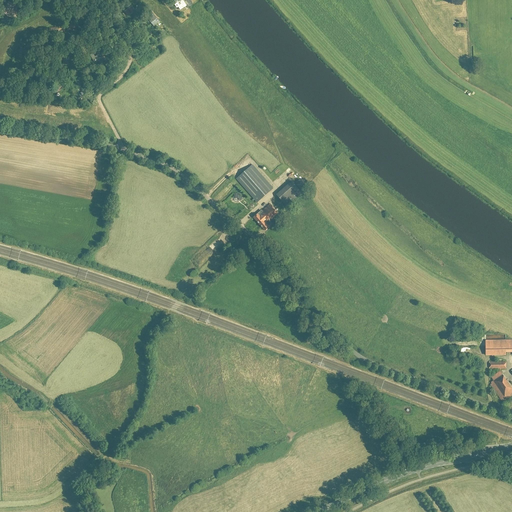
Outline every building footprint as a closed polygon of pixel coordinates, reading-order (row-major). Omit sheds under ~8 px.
[(178,6),(180,9),(186,5),(182,0),(174,0),(174,1),(176,4),(175,5),(177,7),(178,6)] [(130,7),(125,10),(129,16),(134,12),(130,7)] [(152,13),(150,15),(152,17),(149,20),(154,26),(159,21),(152,13)] [(27,52),(28,47),(25,46),(24,49),(21,48),(20,55),(24,56),(24,54),(26,54),(26,52),(27,52)] [(66,66),(72,62),(69,57),(63,61),(66,66)] [(58,89),(60,90),(64,85),(62,82),(51,89),(53,92),(58,89)] [(264,169),(267,174),(278,165),(275,161),(264,169)] [(255,199),(257,202),(273,188),(252,165),(237,178),(254,198),(255,199)] [(288,181),(275,196),(286,206),(299,191),(288,181)] [(279,213),(274,208),(270,204),(262,211),(254,218),(266,231),(271,226),(268,223),(279,213)] [(198,257),(200,260),(208,251),(205,249),(198,257)] [(511,339),(486,340),(486,355),(506,355),(506,352),(511,351),(511,339)] [(511,387),(503,374),(501,371),(491,377),(494,381),(491,382),(495,388),(503,399),(504,398),(505,399),(511,393),(511,387)]
